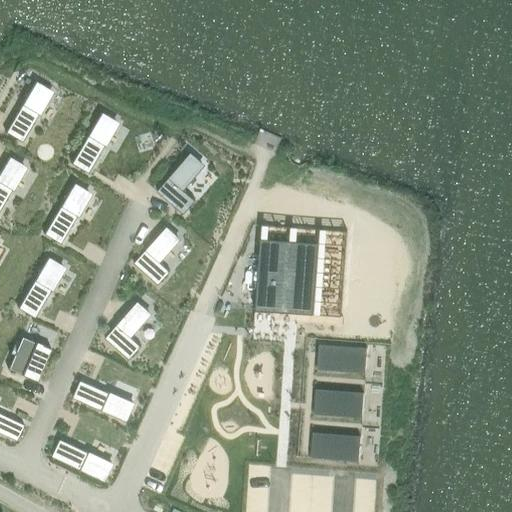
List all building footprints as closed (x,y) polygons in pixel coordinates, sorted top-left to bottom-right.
[(191,153),(158,192),(184,214),(196,201),(184,191),(185,190),(183,189),(189,183),(190,184),(196,177),(195,176),(203,166),(191,155),(192,154),(191,153)] [(167,226),(134,263),(158,285),(170,272),(160,263),(161,262),(159,261),(165,255),(166,256),(171,250),(170,249),(179,239),(166,228),(168,227),(167,226)] [(321,244),(264,240),(259,312),(316,316),(321,244)] [(138,301),(105,338),(129,360),(141,346),(131,338),(132,337),(131,336),(136,329),(137,331),(142,325),(141,324),(149,314),(137,303),(139,302),(138,301)] [(22,336),(8,369),(37,382),(51,349),(22,336)] [(319,345),(317,369),(365,372),(367,348),(319,345)] [(316,389),(314,413),(362,417),(364,393),(316,389)] [(313,433),(311,457),(359,461),(361,437),(313,433)] [(178,462),(178,463),(222,484),(236,455),(220,447),(214,459),(213,460),(205,457),(206,455),(199,452),(199,454),(187,448),(180,463),(178,462)]
